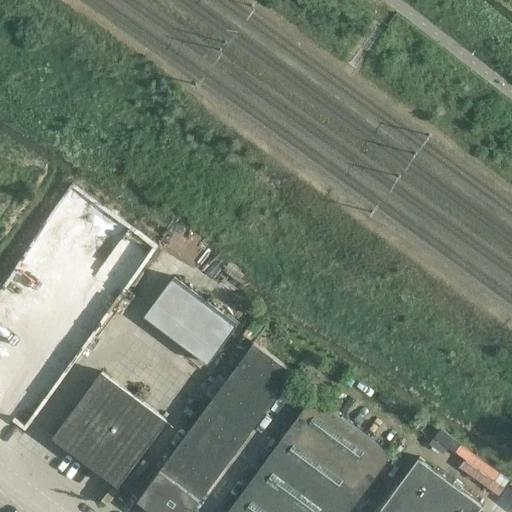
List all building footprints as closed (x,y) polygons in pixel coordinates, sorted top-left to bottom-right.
[(45,347),(64,379),(133,270),(142,264),(153,246),(139,237),(130,251),(125,243),(130,240),(127,238),(122,246),(111,252),(109,256),(97,236),(95,238),(85,231),(95,216),(83,209),(91,196),(70,182),(0,293),(0,302),(19,315),(21,318),(31,325),(26,328),(44,339),(36,353),(45,347)] [(157,511),(191,511),(295,372),(254,343),(139,499),(157,511)] [(28,388),(44,380),(35,362),(19,370),(28,388)] [(334,392),(303,369),(295,379),(327,402),(334,392)] [(102,371),(54,436),(119,484),(167,420),(102,371)] [(229,511),(349,511),(392,454),(314,397),(229,511)] [(379,511),(479,511),(485,504),(420,456),(379,511)]
